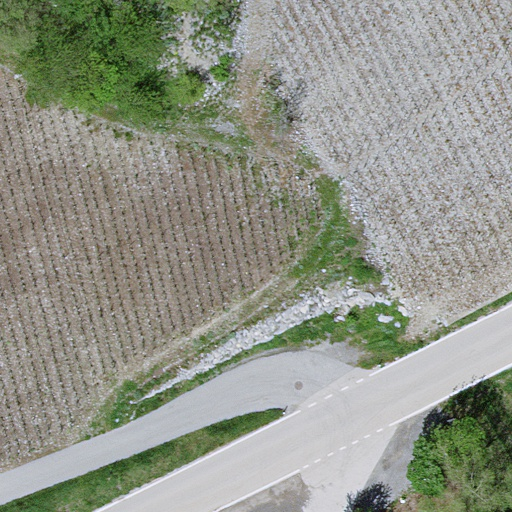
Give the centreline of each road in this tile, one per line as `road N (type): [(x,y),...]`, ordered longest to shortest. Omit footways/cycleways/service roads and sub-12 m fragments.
road 1 (unclassified): [(335,427),(123,413),(0,462)]
road 2 (tertiary): [(335,427),(511,333)]
road 3 (tertiary): [(159,511),(335,427)]
